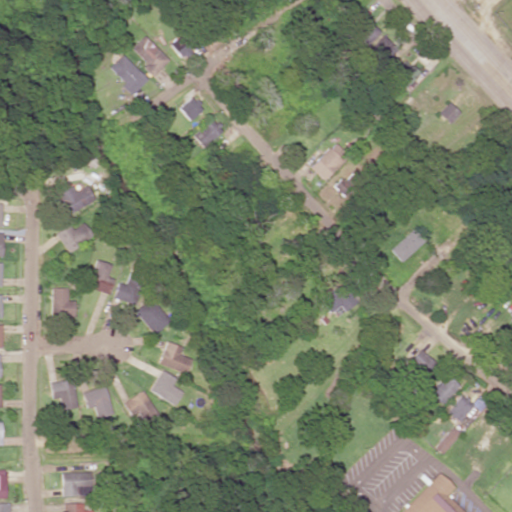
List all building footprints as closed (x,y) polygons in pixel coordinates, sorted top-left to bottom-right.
[(379,32),(367,19),(351,34),(364,47),(379,32)] [(144,63),(141,67),(151,76),(160,66),(161,67),(168,60),(142,35),(129,48),(144,63)] [(396,49),(381,35),(365,51),(380,66),(396,49)] [(177,57),(186,52),(178,37),(169,42),(177,57)] [(145,80),(121,53),(105,68),(129,94),(145,80)] [(418,72),(404,59),(384,80),(398,93),(418,72)] [(176,107),(188,121),(202,108),(190,95),(176,107)] [(447,123),(458,112),(447,101),(436,112),(447,123)] [(220,129),(209,117),(190,136),(202,147),(220,129)] [(307,166),(320,179),(343,155),(336,147),(332,151),(327,146),(307,166)] [(339,196),(360,185),(351,167),(330,178),(339,196)] [(73,190),(71,186),(57,192),(65,213),(93,201),(86,185),(73,190)] [(67,224),(53,232),(66,252),(91,236),(82,222),(70,229),(67,224)] [(422,239),(411,227),(388,249),(399,262),(422,239)] [(105,277),(109,264),(94,259),(85,284),(107,291),(111,279),(105,277)] [(123,284),(115,281),(111,297),(134,303),(139,283),(125,279),(123,284)] [(344,311),(354,301),(337,282),(318,300),(329,313),(338,305),(344,311)] [(66,287),(50,287),(50,316),(72,316),(72,300),(66,300),(66,287)] [(152,333),(168,319),(147,297),(132,311),(152,333)] [(179,346),(163,341),(157,365),(184,373),(188,358),(177,354),(179,346)] [(423,378),(436,364),(419,348),(406,362),(423,378)] [(169,384),(173,378),(159,369),(147,390),(172,405),(180,391),(169,384)] [(459,385),(447,373),(429,391),(440,403),(459,385)] [(50,398),(59,398),(59,409),(72,408),(70,379),(49,380),(50,398)] [(92,406),(96,418),(111,414),(103,385),(80,391),(84,408),(92,406)] [(155,413),(142,390),(121,401),(134,424),(155,413)] [(456,421),(472,404),(461,393),(444,411),(456,421)] [(458,431),(450,425),(433,448),(441,454),(458,431)] [(60,472),(60,495),(87,495),(87,471),(60,472)] [(398,511),(427,511),(428,511),(462,511),(445,494),(452,486),(437,472),(398,511)] [(81,503),(63,502),(63,511),(90,511),(91,510),(81,509),(81,503)]
